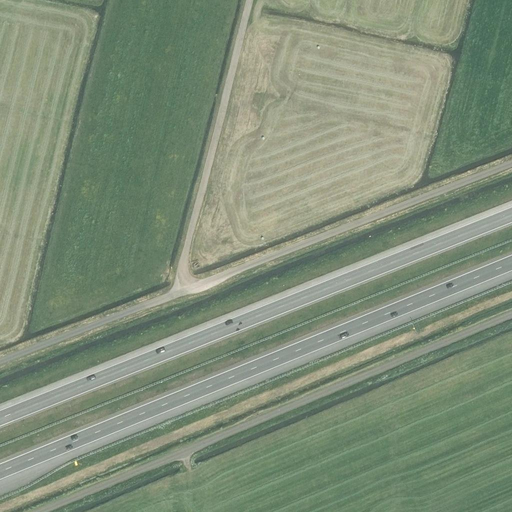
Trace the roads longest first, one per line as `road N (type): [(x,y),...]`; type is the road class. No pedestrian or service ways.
road 1 (motorway): [(0,472),(511,263)]
road 2 (motorway): [(511,215),(0,419)]
road 3 (unclassified): [(0,359),(511,162)]
road 4 (unclassified): [(40,511),(511,313)]
